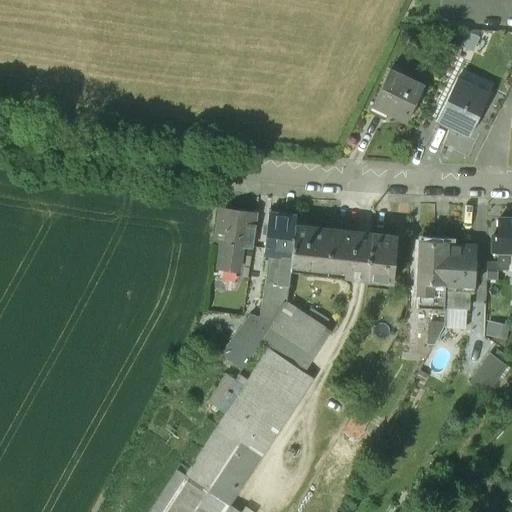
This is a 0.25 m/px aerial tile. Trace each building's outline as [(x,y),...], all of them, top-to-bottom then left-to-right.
[(422,87),(390,71),(389,70),(369,112),(384,120),(389,109),(409,118),(424,87),(422,86),(422,87)] [(486,98),(456,84),(458,79),(457,78),(436,123),(468,138),(490,94),(488,93),(486,98)] [(257,215),(218,210),(213,246),(225,247),(222,268),(237,270),(241,245),(252,247),(257,215)] [(297,214),(269,210),(264,253),(283,255),(280,260),(277,284),(277,285),(288,287),(291,266),(295,227),(297,214)] [(511,218),(499,219),(499,236),(492,236),(492,254),(498,254),(511,254),(511,218)] [(308,229),(295,227),(291,266),(303,267),(302,272),(345,277),(346,272),(367,274),(371,237),(370,237),(356,236),(357,234),(356,234),(355,234),(337,232),(327,230),(327,231),(309,229),(309,228),(308,228),(308,229)] [(397,238),(371,235),(370,235),(370,237),(371,237),(367,274),(366,279),(367,280),(393,283),(397,238)] [(447,243),(419,241),(416,295),(432,296),(433,296),(433,284),(446,285),(448,245),(447,245),(447,243)] [(475,246),(448,245),(446,285),(445,308),(466,310),(467,292),(473,292),(475,246)] [(508,264),(487,263),(486,277),(508,278),(508,264)] [(277,284),(265,282),(259,317),(259,318),(272,322),(283,302),(286,303),(286,302),(288,287),(277,285),(277,284)] [(446,285),(433,284),(433,296),(432,296),(432,307),(445,308),(446,285)] [(273,322),(259,343),(269,350),(298,368),(326,327),(286,302),(286,303),(273,322)] [(249,315),(220,354),(241,370),(259,343),(273,322),(272,322),(259,318),(259,317),(249,315)] [(444,325),(417,324),(414,356),(427,357),(444,326),(444,325)] [(190,470),(186,476),(176,469),(147,511),(240,511),(228,504),(312,377),(298,368),(269,350),(249,381),(227,414),(190,470)] [(507,366),(489,353),(469,382),(486,396),(507,366)] [(226,374),(208,402),(217,408),(227,391),(228,391),(235,380),(226,374)] [(227,391),(217,408),(227,414),(249,381),(239,374),(235,380),(228,391),(227,391)] [(371,415),(355,406),(341,430),(357,439),(371,415)] [(190,470),(180,464),(176,469),(186,476),(190,470)]
